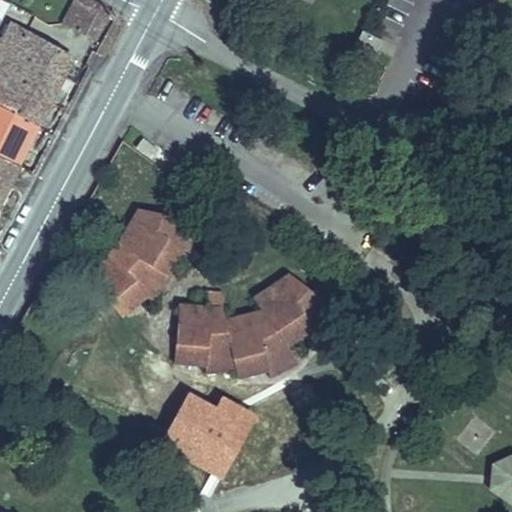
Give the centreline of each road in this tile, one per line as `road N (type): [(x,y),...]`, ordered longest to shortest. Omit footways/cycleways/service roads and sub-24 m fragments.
road 1 (residential): [(511,206),(153,13)]
road 2 (residential): [(113,93),(313,202),(364,247)]
road 3 (secondary): [(113,93),(0,305)]
